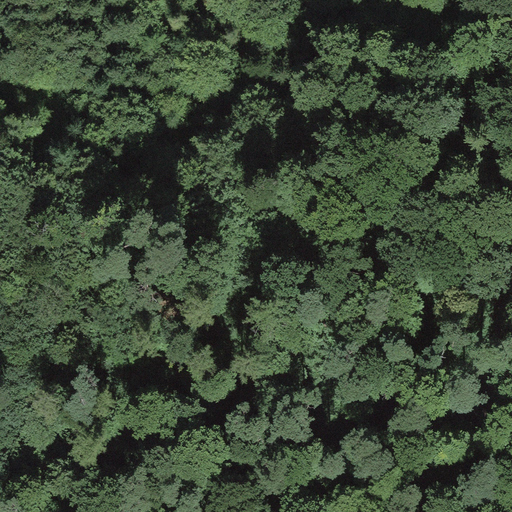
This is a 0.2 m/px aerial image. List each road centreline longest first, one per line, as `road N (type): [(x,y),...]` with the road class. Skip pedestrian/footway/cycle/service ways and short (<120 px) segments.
road 1 (track): [(218,511),(224,479),(217,437),(191,398),(0,285)]
road 2 (track): [(511,508),(490,443),(489,402),(511,300)]
